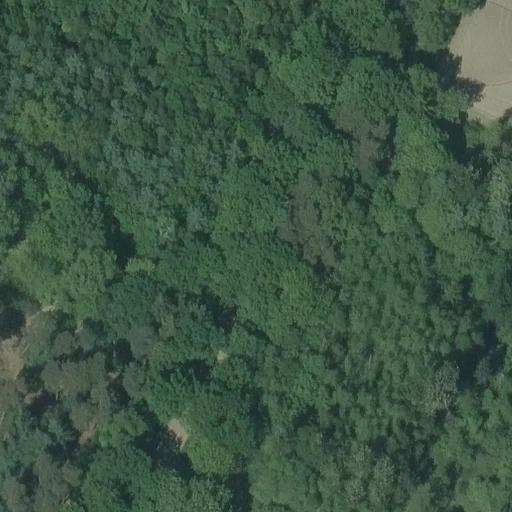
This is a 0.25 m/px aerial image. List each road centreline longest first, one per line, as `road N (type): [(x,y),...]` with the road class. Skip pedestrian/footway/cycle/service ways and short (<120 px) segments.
road 1 (track): [(386,0),(138,511)]
road 2 (track): [(222,339),(0,234)]
